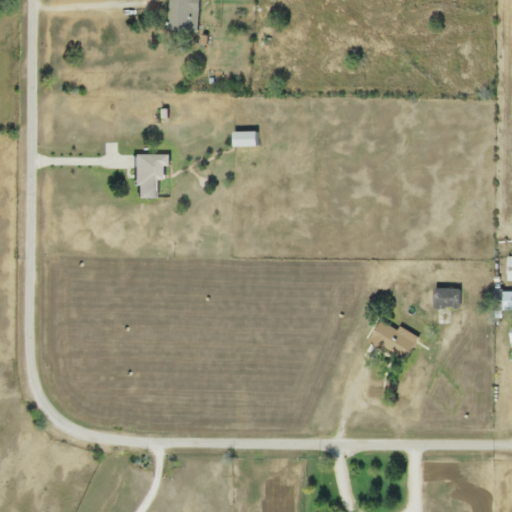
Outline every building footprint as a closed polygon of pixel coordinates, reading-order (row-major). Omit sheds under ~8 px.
[(198,0),(168,0),(169,35),(198,35),(198,0)] [(257,133),(233,133),(233,149),(257,149),(257,133)] [(157,182),(163,181),(163,168),(169,168),(169,155),(132,156),(133,200),(158,200),(157,182)] [(434,311),(459,311),(459,290),(434,290),(434,311)] [(417,340),(381,321),(369,343),(406,362),(417,340)]
